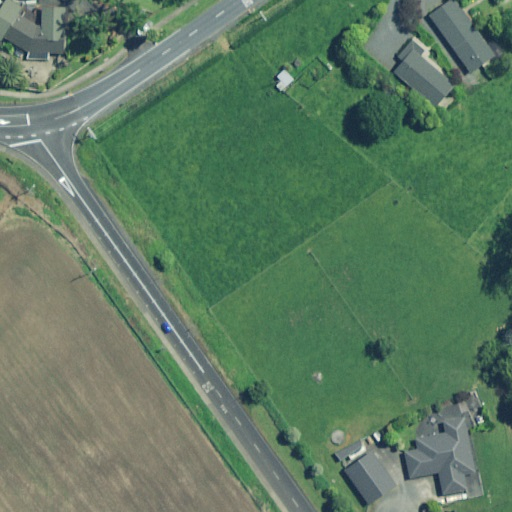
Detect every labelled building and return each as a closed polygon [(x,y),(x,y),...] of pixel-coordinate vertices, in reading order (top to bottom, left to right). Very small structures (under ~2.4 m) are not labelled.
[(67,6),(43,5),(42,25),(38,24),(20,13),(24,6),(13,0),(6,0),(0,10),(0,39),(2,41),(5,36),(29,52),(27,58),(49,59),(50,52),(65,53),(67,6)] [(493,56),(453,0),(451,0),(430,16),(470,73),(493,56)] [(424,52),(412,41),(398,57),(402,61),(393,72),(435,108),(453,86),(420,57),(424,52)] [(293,80),(284,70),(277,76),(282,81),(276,86),(281,91),(293,80)] [(475,474),(463,419),(442,423),(444,434),(416,439),(418,450),(404,453),(409,479),(438,473),(443,495),(466,490),(463,476),(475,474)] [(359,440),(344,449),(351,460),(366,451),(359,440)] [(396,487),(372,452),(345,470),(368,505),(396,487)]
